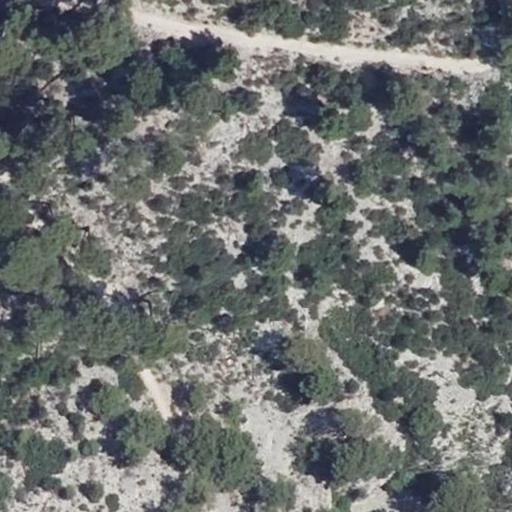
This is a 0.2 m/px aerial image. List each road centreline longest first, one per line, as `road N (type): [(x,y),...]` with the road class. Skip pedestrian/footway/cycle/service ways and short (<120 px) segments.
road 1 (track): [(83,0),(381,60),(511,67)]
road 2 (track): [(217,511),(131,336),(0,172)]
